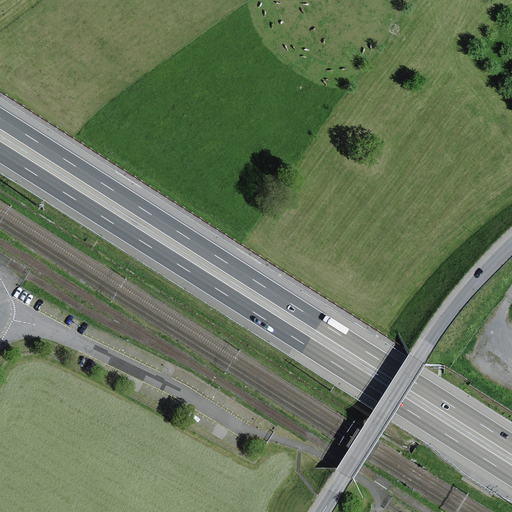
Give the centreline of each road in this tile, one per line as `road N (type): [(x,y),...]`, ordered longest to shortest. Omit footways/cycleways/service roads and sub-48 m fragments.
road 1 (motorway): [(0,152),(511,477)]
road 2 (motorway): [(511,443),(0,119)]
road 3 (unclassified): [(344,475),(449,314),(511,245)]
